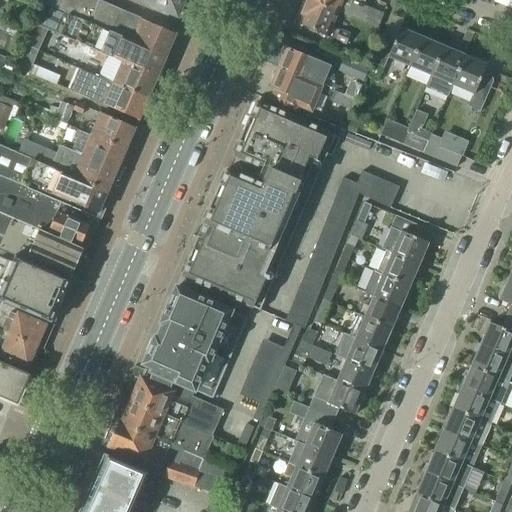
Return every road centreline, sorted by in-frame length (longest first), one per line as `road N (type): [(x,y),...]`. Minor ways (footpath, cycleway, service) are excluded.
road 1 (residential): [(49,449),(244,0)]
road 2 (residential): [(364,511),(511,168)]
